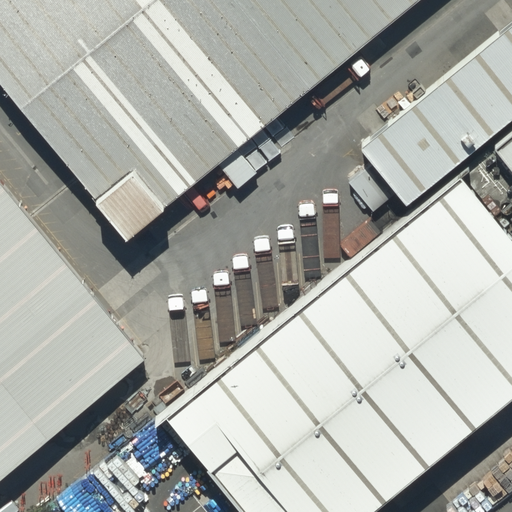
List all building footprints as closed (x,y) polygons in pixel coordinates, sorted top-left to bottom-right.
[(366,0),(0,0),(0,74),(104,206),(366,0)] [(511,0),(502,0),(348,120),(391,175),(511,79),(511,0)] [(511,79),(480,105),(511,146),(511,79)] [(315,511),(511,358),(511,215),(451,139),(149,375),(257,511),(315,511)] [(0,426),(126,328),(0,167),(0,426)]
